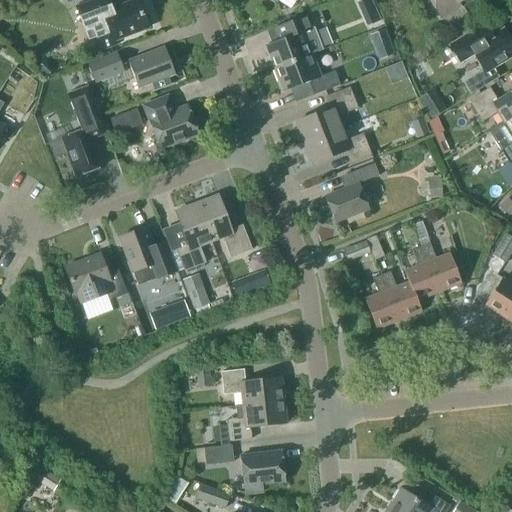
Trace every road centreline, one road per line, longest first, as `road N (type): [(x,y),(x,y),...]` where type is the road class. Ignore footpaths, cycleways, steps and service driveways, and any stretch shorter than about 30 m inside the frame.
road 1 (residential): [(325,416),(307,281),(256,149)]
road 2 (residential): [(256,149),(61,222),(0,233)]
road 3 (residential): [(511,396),(325,416)]
road 4 (residential): [(256,149),(200,0)]
